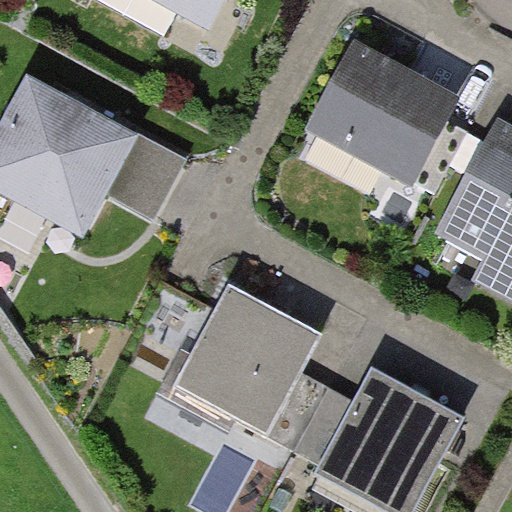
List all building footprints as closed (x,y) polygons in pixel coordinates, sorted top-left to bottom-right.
[(155,0),(210,29),(225,0),(155,0)] [(360,58),(319,132),(436,195),(467,137),(442,123),(450,107),(360,58)] [(81,233),(129,145),(32,93),(0,151),(0,190),(19,201),(25,190),(57,207),(51,217),(81,233)] [(511,133),(494,124),(435,234),(486,261),(476,281),(511,299),(511,133)] [(139,141),(109,197),(154,221),(169,192),(184,165),(139,141)] [(320,342),(233,295),(180,392),(294,454),(328,391),(301,377),(320,342)] [(359,407),(328,391),(294,454),(401,511),(415,511),(462,426),(375,378),(359,407)]
